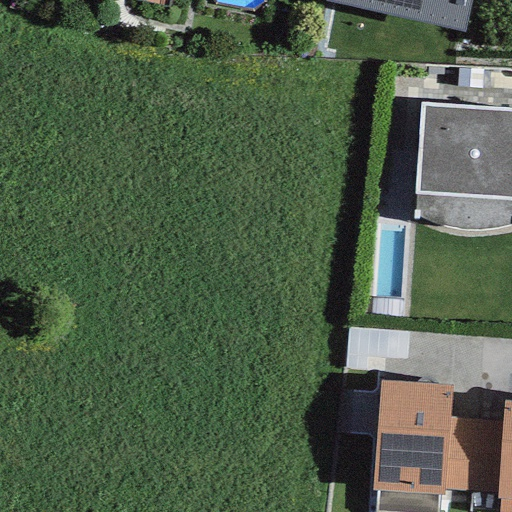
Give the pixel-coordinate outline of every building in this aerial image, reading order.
[(462,32),(468,0),(325,0),(326,2),(462,32)] [(511,110),(420,104),(414,195),(511,201),(511,110)] [(511,226),(511,201),(414,195),(415,216),(426,223),(437,227),(456,231),(474,231),(491,231),(507,228),(511,226)] [(450,387),(380,381),(371,491),(377,491),(437,496),(442,496),(443,489),(448,417),(450,387)] [(511,511),(511,402),(503,402),(502,420),(497,492),(496,499),(500,499),(498,511),(511,511)] [(502,420),(448,417),(443,489),(497,492),(502,420)] [(435,511),(437,496),(377,491),(375,511),(435,511)]
